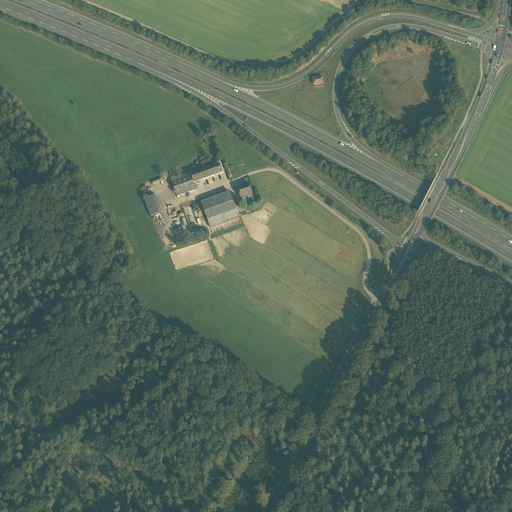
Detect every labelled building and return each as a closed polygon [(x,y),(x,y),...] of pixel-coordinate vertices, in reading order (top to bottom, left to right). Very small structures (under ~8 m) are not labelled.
[(211,167),(214,175),(222,172),(219,164),(211,167)] [(211,167),(191,174),(194,183),(214,175),(211,167)] [(196,190),(194,183),(191,174),(171,181),(177,197),(196,190)] [(237,189),(241,198),(246,196),(247,196),(248,197),(251,196),(251,194),(252,194),(249,185),(237,189)] [(229,192),(223,194),(230,213),(208,221),(210,228),(238,218),(229,192)] [(201,202),(208,221),(230,213),(223,194),(201,202)] [(144,199),(150,217),(161,213),(155,195),(144,199)]
